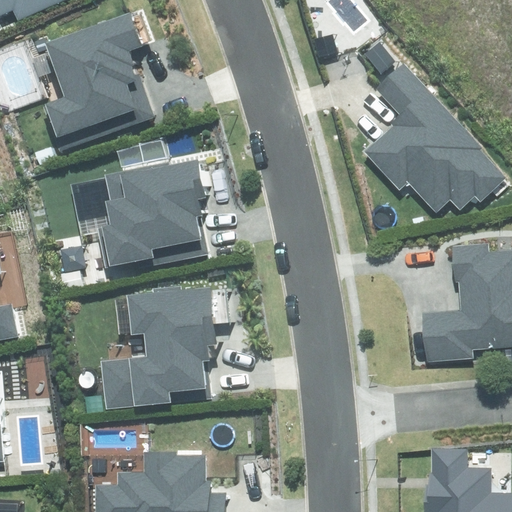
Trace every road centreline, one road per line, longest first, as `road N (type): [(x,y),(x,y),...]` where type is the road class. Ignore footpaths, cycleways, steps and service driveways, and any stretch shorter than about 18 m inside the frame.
road 1 (residential): [(325,401),(261,120),(221,0)]
road 2 (residential): [(511,389),(325,401)]
